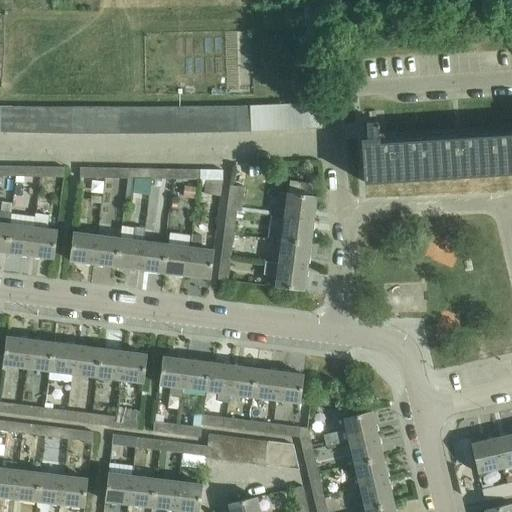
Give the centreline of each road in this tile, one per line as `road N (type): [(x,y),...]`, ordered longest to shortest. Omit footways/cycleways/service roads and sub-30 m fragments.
road 1 (residential): [(335,333),(0,291)]
road 2 (unclassified): [(334,141),(0,146)]
road 3 (residential): [(511,79),(346,92),(334,141)]
road 4 (residential): [(348,212),(505,203)]
road 5 (residential): [(420,410),(406,352),(335,333)]
road 6 (residential): [(335,333),(348,212)]
